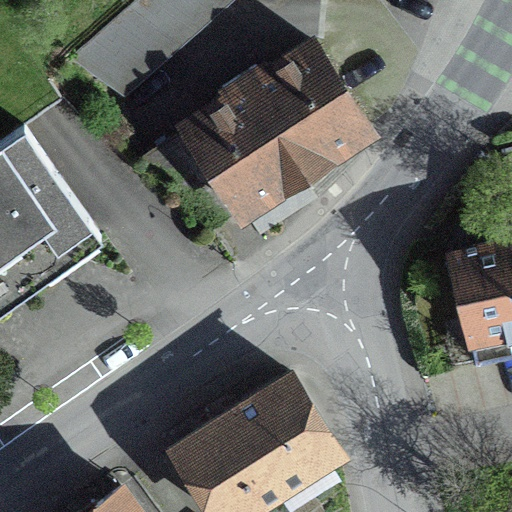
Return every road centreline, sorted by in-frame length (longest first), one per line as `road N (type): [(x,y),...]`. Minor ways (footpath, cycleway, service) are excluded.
road 1 (residential): [(325,273),(0,488)]
road 2 (tertiary): [(511,15),(441,126),(325,273)]
road 3 (tertiary): [(325,273),(361,346),(396,511)]
road 4 (unknown): [(377,416),(511,400)]
